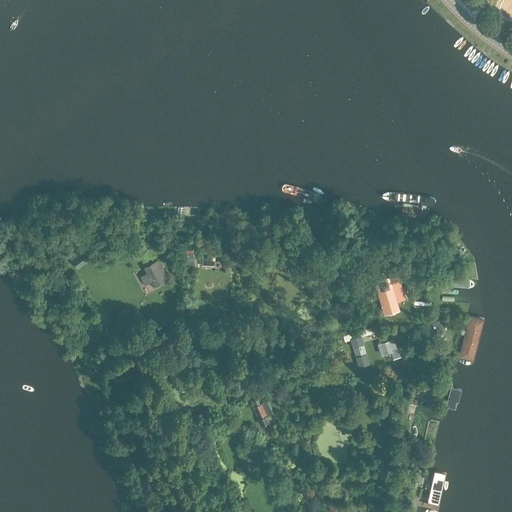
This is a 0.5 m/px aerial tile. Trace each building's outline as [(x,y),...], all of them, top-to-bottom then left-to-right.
[(203,259),(214,259),(215,250),(211,250),(211,248),(207,248),(207,250),(203,250),(203,259)] [(184,250),(186,266),(197,265),(194,249),(184,250)] [(79,253),(70,261),(78,269),(87,261),(79,253)] [(158,258),(143,267),(154,287),(167,280),(160,268),(163,266),(158,258)] [(388,276),(378,279),(387,311),(397,308),(388,276)] [(454,285),(474,287),(475,280),(455,278),(454,285)] [(464,332),(471,334),(475,314),(469,312),(464,332)] [(360,330),(343,336),(345,341),(350,340),(352,348),(353,347),(356,356),(366,353),(363,344),(365,344),(362,336),(360,330)] [(380,343),(384,354),(397,349),(393,338),(380,343)] [(445,404),(452,406),(457,387),(450,385),(445,404)] [(261,403),(252,407),(260,425),(269,421),(261,403)] [(435,460),(441,461),(446,442),(439,440),(435,460)]
